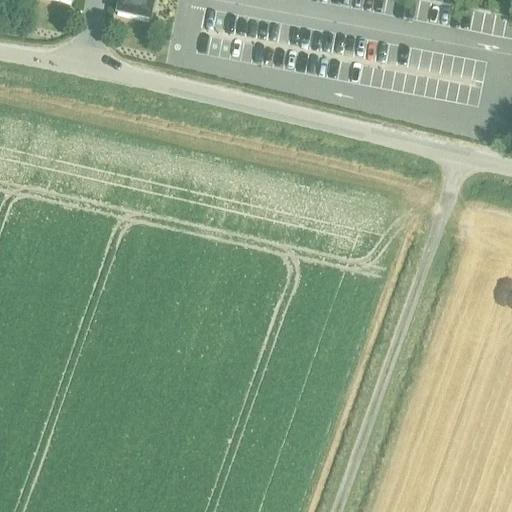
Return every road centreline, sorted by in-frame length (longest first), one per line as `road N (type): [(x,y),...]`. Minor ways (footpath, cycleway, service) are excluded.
road 1 (unclassified): [(457,158),(0,52)]
road 2 (unclassified): [(334,511),(457,158)]
